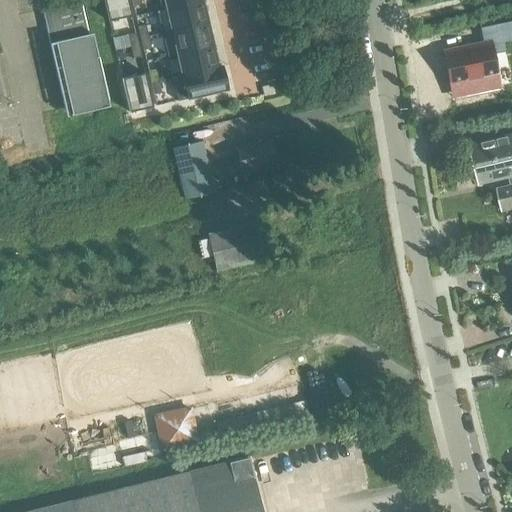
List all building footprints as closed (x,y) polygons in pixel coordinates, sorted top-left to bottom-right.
[(128,0),(103,0),(108,21),(132,16),(128,0)] [(200,0),(161,9),(156,10),(161,33),(206,23),(201,0),(200,0)] [(158,0),(161,9),(200,0),(158,0)] [(80,3),(42,12),(42,13),(47,34),(49,44),(55,42),(71,116),(109,107),(92,34),(88,35),(80,3)] [(206,23),(161,33),(166,57),(177,54),(212,46),(206,23)] [(485,45),(444,53),(450,86),(479,81),(482,93),(500,90),(491,45),(511,41),(511,24),(482,30),(485,45)] [(149,36),(147,26),(139,28),(141,38),(149,36)] [(135,33),(128,35),(131,46),(138,45),(135,33)] [(141,38),(143,47),(151,46),(149,36),(141,38)] [(123,39),(114,41),(115,49),(125,46),(123,39)] [(138,45),(131,46),(133,58),(141,56),(138,45)] [(117,56),(127,54),(125,46),(115,49),(117,56)] [(212,46),(177,54),(182,75),(216,67),(212,46)] [(182,75),(171,78),(176,102),(226,90),(221,66),(216,67),(182,75)] [(157,71),(149,72),(151,82),(159,80),(157,71)] [(145,73),(121,78),(129,112),(153,107),(145,73)] [(151,82),(153,92),(161,90),(159,80),(151,82)] [(511,176),(511,134),(470,144),(480,184),(508,178),(511,176)] [(242,174),(275,166),(269,140),(236,148),(242,174)] [(184,199),(213,192),(201,142),(173,149),(184,199)] [(330,149),(315,153),(318,166),(332,162),(330,149)] [(301,159),(287,162),(290,172),(302,170),(303,169),(301,159)] [(511,176),(508,178),(510,185),(496,188),(501,210),(511,207),(511,176)] [(215,270),(263,259),(255,224),(207,235),(208,239),(197,241),(201,257),(212,255),(215,270)] [(159,443),(196,442),(195,406),(157,407),(159,443)] [(219,437),(258,428),(254,413),(216,422),(219,437)] [(70,501),(72,511),(263,511),(249,456),(188,472),(70,501)]
